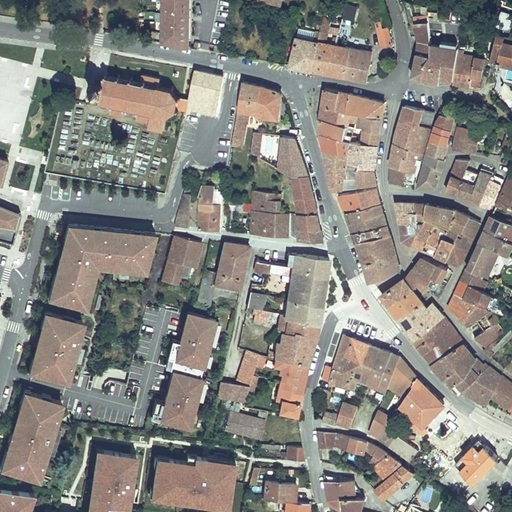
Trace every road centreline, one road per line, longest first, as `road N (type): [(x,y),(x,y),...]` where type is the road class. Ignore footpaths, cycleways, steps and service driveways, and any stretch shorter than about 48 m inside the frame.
road 1 (residential): [(26,279),(47,204),(165,217),(172,210),(181,169),(221,122),(235,66)]
road 2 (tertiary): [(0,27),(235,66)]
road 3 (residential): [(328,511),(306,418),(335,313)]
road 4 (tertiary): [(376,312),(459,403),(511,435)]
road 5 (tertiary): [(291,86),(342,247)]
road 6 (residential): [(174,231),(342,247)]
road 7 (residential): [(363,294),(404,274),(388,192)]
road 8 (unknown): [(317,466),(347,470),(380,502),(418,481)]
